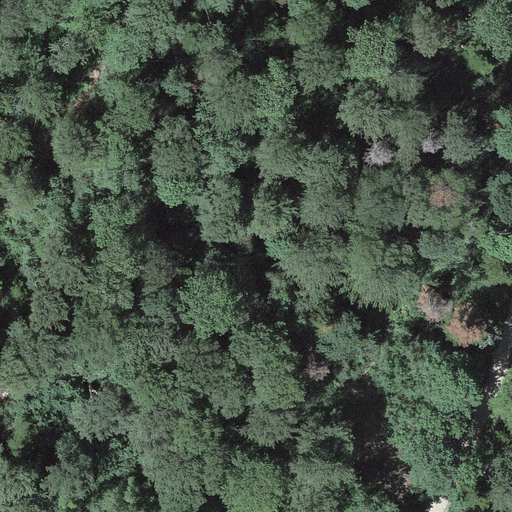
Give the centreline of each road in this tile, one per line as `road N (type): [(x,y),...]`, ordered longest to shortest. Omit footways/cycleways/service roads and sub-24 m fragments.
road 1 (track): [(511,322),(481,414),(431,511)]
road 2 (track): [(113,0),(0,171)]
